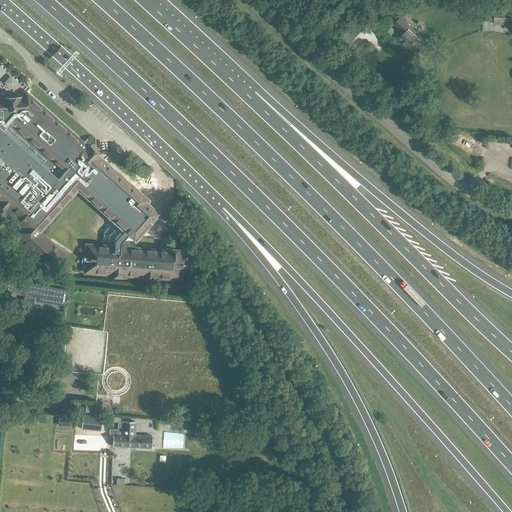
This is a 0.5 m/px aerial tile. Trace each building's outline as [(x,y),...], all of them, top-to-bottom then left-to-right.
[(511,1),(505,1),(505,11),(487,10),(487,20),(495,21),(494,24),(511,25),(511,1)] [(400,30),(394,36),(396,39),(415,56),(426,45),(413,33),(414,31),(405,23),(407,21),(402,16),(394,24),(396,26),(400,30)] [(0,223),(15,208),(28,220),(14,236),(52,270),(65,255),(37,230),(42,225),(40,224),(76,183),(113,216),(111,248),(108,248),(108,246),(87,244),(85,272),(109,274),(108,276),(126,277),(126,275),(140,276),(140,278),(158,279),(158,277),(182,279),(184,249),(167,248),(166,250),(128,247),(130,221),(133,218),(163,244),(176,230),(170,224),(172,221),(101,158),(102,157),(88,144),(87,145),(27,92),(23,97),(1,98),(0,96),(0,223)] [(9,280),(7,293),(24,296),(22,307),(32,308),(34,297),(37,298),(37,302),(65,306),(68,290),(26,283),(26,284),(23,283),(23,282),(9,280)] [(34,393),(34,372),(18,372),(18,393),(34,393)] [(22,424),(23,415),(7,413),(6,423),(22,424)] [(81,429),(100,431),(102,417),(82,415),(81,429)] [(58,417),(57,427),(71,428),(72,418),(58,417)] [(109,429),(109,434),(113,434),(113,446),(151,448),(152,437),(134,436),(135,422),(123,422),(122,425),(118,424),(118,429),(109,429)]
